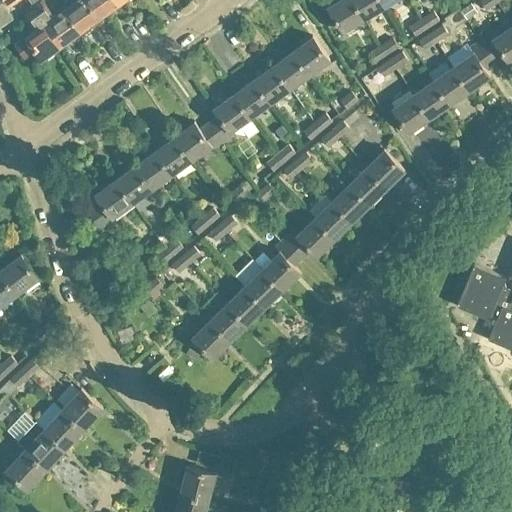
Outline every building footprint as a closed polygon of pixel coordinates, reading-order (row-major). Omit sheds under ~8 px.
[(86,33),(91,29),(91,25),(90,24),(99,17),(86,0),(76,0),(65,9),(81,31),(82,32),(86,33)] [(118,4),(115,0),(86,0),(99,17),(118,4)] [(366,17),(355,0),(337,0),(329,5),(344,31),(366,17)] [(386,5),(383,0),(355,0),(366,17),(386,5)] [(81,31),(65,9),(55,16),(44,1),(35,7),(62,44),(81,31)] [(471,2),(461,9),(467,18),(477,11),(471,2)] [(62,44),(35,7),(26,14),(37,29),(16,44),(25,56),(36,49),(42,58),(62,44)] [(24,24),(13,9),(0,19),(0,27),(7,37),(24,24)] [(434,10),(422,18),(428,26),(440,18),(434,10)] [(416,34),(428,26),(422,18),(410,25),(416,34)] [(443,23),(431,31),(437,40),(449,32),(443,23)] [(511,58),(511,23),(493,36),(504,53),(509,61),(511,58)] [(425,47),(437,40),(431,31),(419,39),(425,47)] [(504,53),(493,36),(490,32),(480,39),(494,60),(504,53)] [(331,59),(313,35),(293,49),(311,74),(331,59)] [(393,36),(382,44),(387,53),(399,45),(393,36)] [(494,60),(480,39),(470,46),(473,50),(485,67),(494,60)] [(376,61),(387,53),(382,44),(370,52),(376,61)] [(311,74),(293,49),(274,64),(291,88),(311,74)] [(403,50),(391,58),(396,66),(408,58),(403,50)] [(490,74),(485,67),(473,50),(453,64),(470,88),(490,74)] [(384,74),(396,66),(391,58),(379,66),(384,74)] [(291,88),(274,64),(254,78),(272,102),(291,88)] [(470,88),(453,64),(433,77),(450,102),(470,88)] [(450,102),(433,77),(414,91),(430,115),(450,102)] [(272,102),(254,78),(234,92),(252,116),(272,102)] [(348,108),(359,99),(352,91),(341,100),(348,108)] [(430,115),(414,91),(393,106),(409,130),(430,115)] [(252,116),(234,92),(214,107),(220,114),(232,131),(252,116)] [(326,113),(316,122),(322,130),(333,121),(326,113)] [(220,114),(211,121),(226,142),(235,135),(220,114)] [(343,119),(332,128),(339,136),(350,127),(343,119)] [(212,145),(201,128),(195,121),(175,135),(192,159),(212,145)] [(226,142),(211,121),(201,128),(212,145),(215,149),(226,142)] [(311,139),(322,130),(316,122),(305,131),(311,139)] [(328,145),(339,136),(332,128),(322,138),(328,145)] [(192,159),(175,135),(155,149),(173,173),(192,159)] [(290,144),(279,153),(285,161),(296,151),(290,144)] [(406,169),(385,147),(367,165),(388,186),(406,169)] [(173,173),(155,149),(136,163),(154,187),(173,173)] [(306,150),(295,160),(302,167),(313,158),(306,150)] [(274,170),(285,161),(279,153),(268,162),(274,170)] [(291,177),(302,167),(295,160),(284,169),(291,177)] [(154,187),(136,163),(117,177),(134,201),(154,187)] [(388,186),(367,165),(350,182),(370,203),(388,186)] [(99,227),(134,201),(117,177),(96,192),(101,200),(87,210),(99,227)] [(264,199),(275,190),(269,182),(258,191),(264,199)] [(370,203),(350,182),(332,199),(353,220),(370,203)] [(237,202),(247,193),(241,185),(230,194),(237,202)] [(353,220),(332,199),(315,216),(336,237),(353,220)] [(214,207),(203,216),(210,224),(221,215),(214,207)] [(232,213),(221,222),(227,230),(238,221),(232,213)] [(199,233),(210,224),(203,216),(192,225),(199,233)] [(336,237),(315,216),(298,233),(311,247),(318,254),(336,237)] [(216,239),(227,230),(221,222),(210,231),(216,239)] [(311,247),(298,233),(294,229),(285,237),(303,255),(311,247)] [(303,255),(285,237),(276,246),(280,250),(293,264),(294,264),(303,255)] [(177,238),(166,247),(173,255),(184,246),(177,238)] [(195,244),(184,254),(190,261),(201,252),(195,244)] [(162,264),(173,255),(166,247),(155,256),(162,264)] [(293,264),(280,250),(262,267),(283,288),(301,271),(294,264),(293,264)] [(39,276),(21,253),(0,268),(18,292),(39,276)] [(179,270),(190,261),(184,254),(173,263),(179,270)] [(488,338),(511,347),(511,278),(511,280),(511,288),(502,284),(506,276),(474,263),(457,304),(489,317),(489,315),(497,318),(488,338)] [(283,288),(262,267),(245,284),(266,305),(283,288)] [(0,305),(18,292),(0,268),(0,305)] [(158,289),(164,283),(157,276),(146,285),(153,293),(158,289)] [(266,305),(245,284),(228,301),(249,322),(266,305)] [(153,293),(152,294),(154,297),(160,292),(158,289),(153,293)] [(249,322),(228,301),(211,317),(232,339),(249,322)] [(232,339),(211,317),(193,335),(214,356),(232,339)] [(43,328),(50,335),(60,325),(53,318),(48,323),(43,328)] [(44,340),(50,335),(43,328),(32,338),(39,345),(44,340)] [(191,343),(186,353),(198,359),(203,348),(191,343)] [(1,363),(8,372),(18,363),(10,355),(1,363)] [(31,357),(21,367),(28,374),(38,364),(31,357)] [(18,384),(28,374),(21,367),(11,376),(18,384)] [(14,387),(8,393),(11,397),(17,391),(14,387)] [(85,427),(104,407),(82,387),(63,407),(85,427)] [(66,447),(85,427),(63,407),(44,427),(66,447)] [(66,447),(44,427),(36,419),(17,439),(26,447),(47,467),(66,447)] [(29,488),(47,467),(26,447),(7,467),(29,488)] [(71,500),(90,480),(66,458),(47,478),(71,500)] [(210,499),(217,472),(188,464),(181,491),(210,499)] [(206,511),(210,499),(181,491),(175,511),(206,511)] [(273,501),(267,511),(279,511),(283,506),(273,501)]
